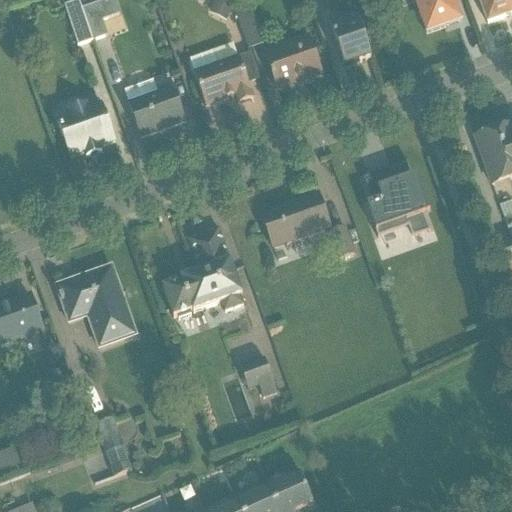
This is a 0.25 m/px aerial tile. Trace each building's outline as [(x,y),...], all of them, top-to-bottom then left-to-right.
[(70,0),(69,1),(80,33),(120,19),(112,0),(70,0)] [(409,0),(423,40),(459,27),(450,0),(409,0)] [(473,0),(485,34),(511,24),(511,5),(510,0),(473,0)] [(239,5),(226,7),(229,24),(241,22),(239,5)] [(343,69),(369,60),(353,15),(326,25),(343,69)] [(277,93),(322,77),(307,36),(262,52),(277,93)] [(236,105),(253,99),(239,59),(191,75),(203,110),(234,100),(236,105)] [(138,143),(185,126),(171,87),(124,103),(138,143)] [(67,161),(114,145),(99,100),(52,116),(67,161)] [(491,190),(511,182),(511,132),(509,134),(506,124),(472,136),(491,190)] [(181,142),(156,150),(163,174),(189,166),(181,142)] [(429,236),(423,219),(431,217),(420,182),(397,190),(391,172),(355,184),(375,242),(408,230),(412,242),(429,236)] [(271,251),(329,232),(317,197),(259,216),(271,251)] [(220,316),(243,307),(216,228),(185,239),(196,273),(157,286),(170,323),(217,307),(220,316)] [(370,234),(346,243),(356,269),(380,261),(370,234)] [(98,351),(134,338),(109,266),(51,287),(66,326),(87,320),(98,351)] [(0,350),(42,336),(27,292),(0,301),(0,350)] [(271,414),(277,412),(271,398),(291,390),(280,362),(254,373),(271,414)] [(295,511),(312,505),(299,474),(262,489),(272,511),(295,511)] [(236,511),(272,511),(262,489),(232,502),(236,511)] [(236,511),(232,502),(208,511),(236,511)] [(151,511),(179,511),(177,503),(151,511)]
